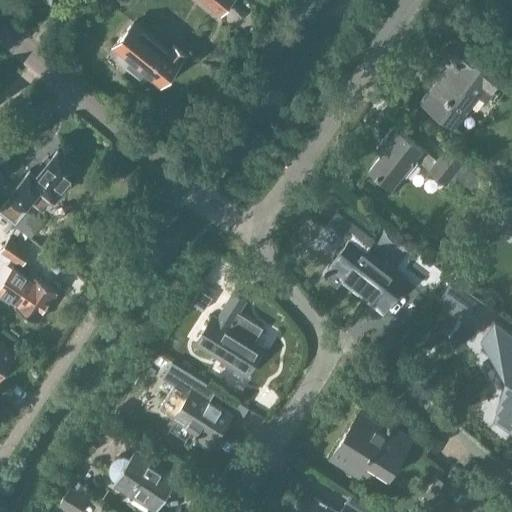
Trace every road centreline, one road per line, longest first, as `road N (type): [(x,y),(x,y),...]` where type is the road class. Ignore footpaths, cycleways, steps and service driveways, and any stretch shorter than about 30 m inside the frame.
road 1 (residential): [(252,233),(0,33)]
road 2 (residential): [(413,0),(252,233)]
road 3 (residential): [(234,511),(339,344)]
road 4 (residential): [(475,453),(339,344)]
road 5 (residential): [(339,344),(267,265),(252,233)]
